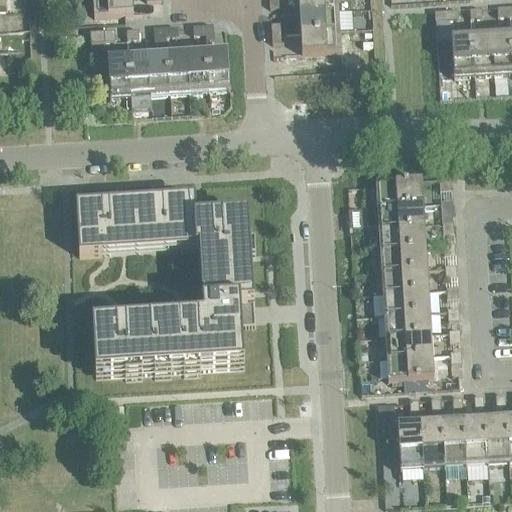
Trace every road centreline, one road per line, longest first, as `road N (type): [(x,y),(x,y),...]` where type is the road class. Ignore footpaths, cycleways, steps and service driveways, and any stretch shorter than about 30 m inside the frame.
road 1 (unclassified): [(337,511),(313,132)]
road 2 (unclassified): [(258,136),(0,154)]
road 3 (residential): [(511,204),(472,206),(482,377)]
road 4 (residential): [(511,128),(313,132)]
road 5 (residential): [(258,136),(248,4)]
